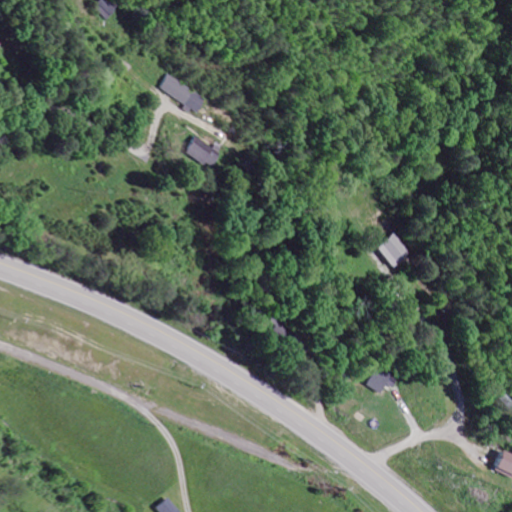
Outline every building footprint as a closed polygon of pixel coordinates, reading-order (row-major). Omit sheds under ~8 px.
[(94,20),(105,9),(95,0),(86,0),(80,7),(94,20)] [(154,89),(194,114),(204,98),(164,73),(154,89)] [(213,154),(189,135),(177,150),(201,169),(213,154)] [(373,249),(389,268),(408,251),(392,232),(373,249)] [(390,387),(395,380),(374,367),(362,385),(376,394),(383,383),(390,387)] [(511,467),(511,457),(496,450),(487,469),(507,478),(511,467)] [(157,511),(178,511),(165,498),(154,508),(157,511)]
